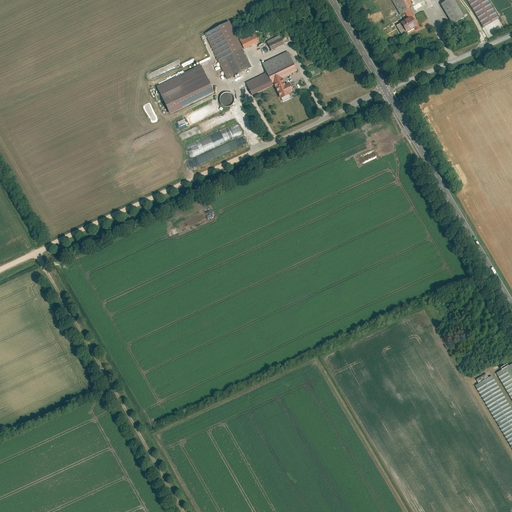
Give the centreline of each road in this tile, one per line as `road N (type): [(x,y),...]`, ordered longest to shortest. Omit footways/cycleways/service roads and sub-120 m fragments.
road 1 (track): [(0,269),(380,91)]
road 2 (track): [(36,252),(183,511)]
road 3 (tertiary): [(511,305),(384,89)]
road 4 (unclassified): [(384,89),(511,34)]
